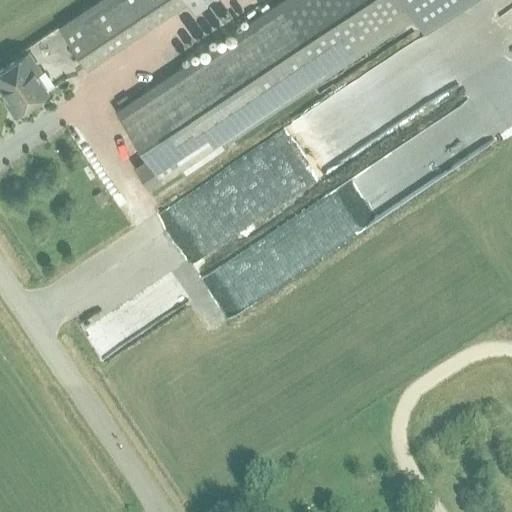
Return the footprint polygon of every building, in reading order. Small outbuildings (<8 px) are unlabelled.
[(96,0),(59,26),(86,66),(183,0),(184,0),(194,13),(213,0),(96,0)] [(120,107),(115,111),(147,157),(133,166),(149,190),(180,169),(185,176),(227,148),(222,141),(412,14),(422,29),(464,0),(280,0),(260,14),(130,100),(127,95),(117,102),(120,107)] [(482,0),(470,0),(438,20),(447,34),(488,8),(482,0)] [(405,43),(377,57),(402,108),(431,93),(405,43)] [(0,69),(0,87),(8,100),(11,98),(19,110),(48,91),(23,54),(0,69)] [(96,141),(87,149),(118,189),(127,181),(96,141)] [(163,284),(100,327),(115,348),(178,305),(163,284)]
